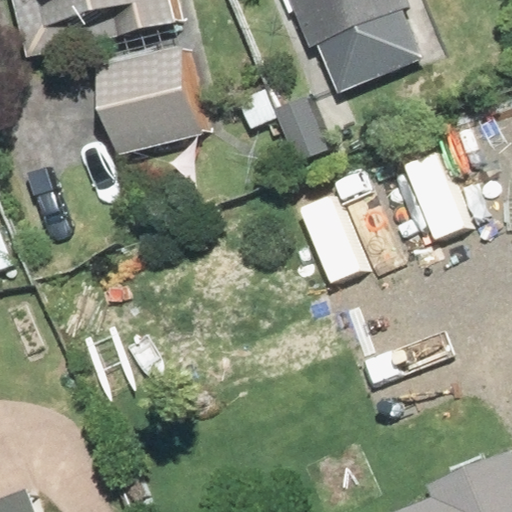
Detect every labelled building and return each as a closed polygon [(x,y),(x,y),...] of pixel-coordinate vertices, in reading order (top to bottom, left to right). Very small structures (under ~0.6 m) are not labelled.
[(196,0),(41,0),(55,57),(202,22),(196,0)] [(310,0),(348,97),(451,57),(428,0),(310,0)] [(204,40),(119,62),(145,159),(230,137),(204,40)] [(511,511),(511,457),(453,482),(461,502),(436,511),(511,511)] [(0,511),(57,511),(52,494),(0,509),(0,511)]
